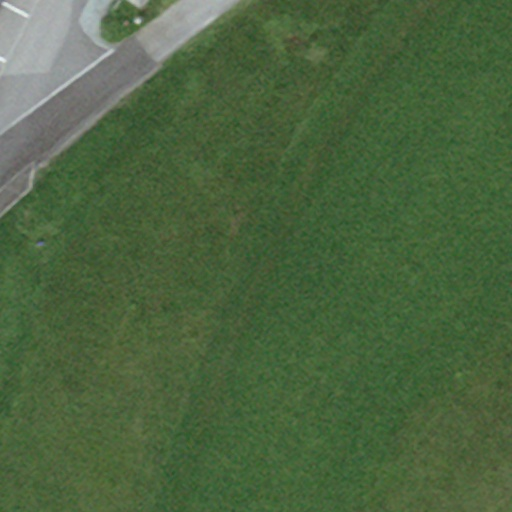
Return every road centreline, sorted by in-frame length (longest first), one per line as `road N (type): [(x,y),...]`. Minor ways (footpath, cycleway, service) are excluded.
road 1 (unclassified): [(0,167),(213,0)]
road 2 (residential): [(0,133),(86,0)]
